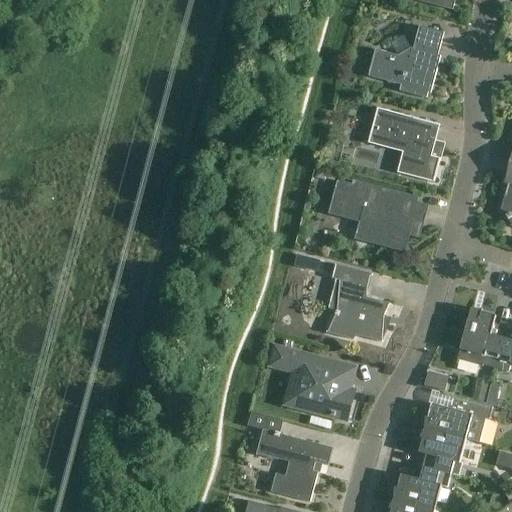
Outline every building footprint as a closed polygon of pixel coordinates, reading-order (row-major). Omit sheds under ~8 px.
[(410,0),(453,11),(455,0),(410,0)] [(376,51),(368,78),(401,86),(400,92),(427,100),(428,94),(431,94),(441,57),(438,56),(444,34),(419,27),(413,50),(411,49),(398,57),(376,51)] [(377,109),(368,144),(369,145),(370,143),(405,152),(400,172),(434,181),(433,183),(434,184),(441,160),(431,157),(439,127),(440,127),(440,126),(413,119),(413,121),(378,112),(379,110),(377,109)] [(511,163),(510,163),(506,180),(505,184),(508,185),(501,211),(503,212),(511,226),(511,228),(511,227),(511,163)] [(339,184),(332,214),(362,222),(358,239),(404,251),(408,234),(412,235),(414,227),(416,223),(421,224),(426,208),(414,205),(415,200),(400,196),(399,200),(379,195),(380,191),(355,184),(354,188),(339,184)] [(327,333),(327,334),(354,341),(355,340),(354,340),(355,336),(382,343),(382,342),(384,317),(389,306),(390,306),(390,305),(366,298),(367,288),(370,276),(372,277),(373,275),(336,266),(332,280),(340,282),(338,312),(337,312),(335,316),(336,317),(329,333),(327,333)] [(496,317),(482,314),(483,311),(472,310),(470,316),(458,360),(495,370),(504,337),(503,337),(503,339),(491,336),(496,317)] [(505,337),(504,337),(495,370),(509,373),(511,364),(511,341),(504,339),(505,337)] [(276,349),(272,366),(295,372),(290,390),(301,393),(297,408),(344,420),(346,415),(349,413),(352,401),(350,398),(352,392),(349,392),(355,370),(276,349)] [(432,405),(429,419),(426,419),(425,429),(475,443),(475,442),(479,443),(485,420),(489,422),(493,408),(454,397),(451,410),(432,405)] [(280,435),(280,434),(284,421),(252,412),(248,426),(263,431),(257,457),(258,457),(258,455),(290,463),(286,478),(276,475),(271,493),(310,503),(318,474),(313,472),(315,463),(328,467),(333,449),(280,435)] [(475,443),(425,429),(421,439),(423,440),(420,454),(427,456),(423,468),(422,467),(422,468),(461,478),(452,475),(455,463),(460,465),(466,441),(475,443)] [(402,476),(398,490),(395,489),(394,500),(439,511),(441,511),(436,510),(442,487),(448,489),(452,476),(461,479),(461,478),(422,468),(421,468),(423,469),(420,481),(402,476)] [(439,511),(394,500),(390,510),(392,511),(435,511),(438,511),(439,511)] [(294,511),(282,509),(280,511),(272,511),(268,511),(269,508),(249,502),(246,511),(294,511)]
